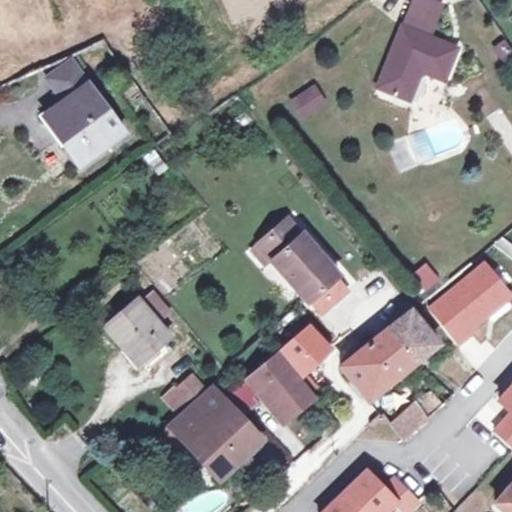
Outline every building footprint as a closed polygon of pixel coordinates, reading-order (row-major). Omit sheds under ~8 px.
[(411,0),(399,33),(374,89),(408,103),(421,73),(444,82),(457,50),(429,38),(441,8),(427,2),(422,0),(411,0)] [(87,87),(90,85),(72,62),(46,80),(64,104),(71,99),(65,91),(81,80),(87,87)] [(87,87),(81,80),(65,91),(71,99),(64,104),(45,117),(80,165),(124,132),(90,85),(87,87)] [(312,89),(288,105),(293,113),(298,120),(321,105),(317,97),(312,89)] [(153,148),(143,156),(157,174),(167,167),(153,148)] [(284,197),(299,190),(292,176),(277,183),(284,197)] [(300,237),(286,222),(260,244),(273,259),(271,261),(308,304),(310,302),(336,279),(338,277),(302,234),(300,237)] [(486,254),(472,264),(489,286),(502,275),(486,254)] [(425,301),(413,310),(440,344),(441,345),(463,327),(499,298),(489,286),(472,264),(458,275),(425,301)] [(420,293),(425,301),(458,275),(452,267),(420,293)] [(347,292),(336,279),(310,302),(320,314),(347,292)] [(153,292),(141,301),(159,323),(171,313),(153,292)] [(138,301),(105,330),(137,367),(140,364),(144,367),(153,360),(149,356),(170,338),(138,301)] [(409,314),(387,331),(415,366),(425,358),(436,349),(409,314)] [(308,327),(277,353),(299,380),(329,351),(308,327)] [(387,331),(340,367),(368,401),(375,396),(398,379),(415,366),(387,331)] [(277,353),(246,378),(283,425),(314,398),(308,391),(299,380),(277,353)] [(476,415),(511,447),(511,446),(511,378),(511,377),(481,410),(476,415)] [(262,442),(211,388),(205,394),(191,378),(177,391),(191,407),(180,417),(169,427),(219,481),(262,442)] [(322,381),(308,391),(314,398),(318,402),(330,392),(322,381)] [(163,398),(180,417),(191,407),(177,391),(173,388),(163,398)] [(433,397),(395,430),(403,441),(442,406),(433,397)] [(386,511),(391,508),(394,511),(403,511),(413,503),(391,479),(382,487),(375,480),(364,468),(323,506),(329,511),(386,511)] [(511,511),(511,485),(494,506),(500,511),(511,511)]
